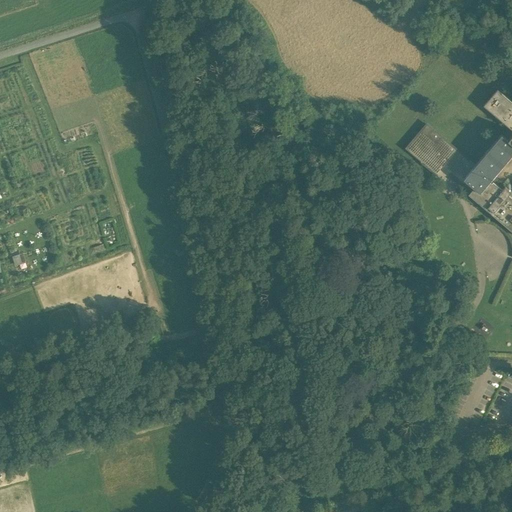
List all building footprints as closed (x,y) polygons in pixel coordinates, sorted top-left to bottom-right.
[(511,101),(497,89),(483,105),(511,130),(511,101)] [(511,133),(507,139),(501,134),(474,164),(426,124),(405,148),(440,178),(448,172),(511,225),(511,201),(506,196),(511,191),(505,186),(500,191),(489,181),(511,153),(511,133)] [(24,252),(13,255),(16,265),(27,262),(24,252)] [(5,264),(0,265),(0,281),(1,286),(11,283),(5,264)] [(439,311),(445,313),(449,298),(443,296),(439,311)] [(47,312),(50,328),(77,323),(74,307),(47,312)] [(373,498),(358,504),(361,511),(376,505),(373,498)]
